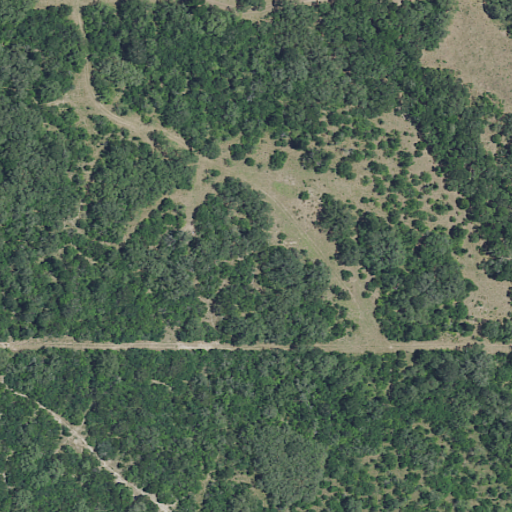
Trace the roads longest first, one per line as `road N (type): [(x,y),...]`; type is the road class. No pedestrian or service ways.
road 1 (track): [(282,177),(174,128),(0,128)]
road 2 (track): [(0,401),(62,418),(215,511)]
